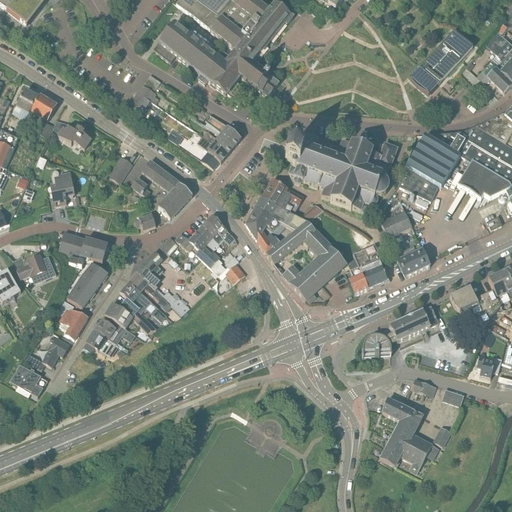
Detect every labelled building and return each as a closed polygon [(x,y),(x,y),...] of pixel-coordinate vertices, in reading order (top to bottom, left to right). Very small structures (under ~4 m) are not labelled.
[(0,0),(0,7),(6,12),(6,13),(27,29),(29,26),(44,7),(48,0),(0,0)] [(236,55),(251,65),(283,24),(286,27),(293,19),(275,5),(269,13),(253,0),(180,0),(176,7),(236,55)] [(327,5),(328,5),(335,11),(344,0),(329,0),(330,1),(327,5)] [(313,10),(310,14),(316,19),(320,15),(313,10)] [(506,32),(511,27),(506,23),(502,28),(506,32)] [(251,65),(236,55),(230,62),(224,57),(219,62),(174,26),(153,52),(170,65),(176,59),(200,78),(197,82),(205,88),(208,84),(225,98),(227,96),(232,100),(234,97),(237,100),(242,94),(236,90),(238,87),(236,84),(240,79),(255,91),(254,93),(255,93),(256,92),(261,95),(259,96),(260,97),(261,96),(266,99),(264,101),(265,102),(279,85),(278,84),(277,85),(272,82),(274,81),(273,80),(272,81),(267,78),(269,76),(269,75),(270,74),(269,74),(269,73),(268,72),(267,72),(266,72),(265,73),(264,75),(251,65)] [(498,33),(502,37),(506,32),(502,28),(498,33)] [(454,33),(409,80),(428,98),(472,50),(454,33)] [(511,51),(511,48),(497,34),(485,47),(501,63),(495,70),(511,85),(511,51)] [(504,96),(511,87),(511,85),(495,70),(491,65),(476,80),(490,94),(496,88),(504,96)] [(144,86),(155,93),(160,84),(150,77),(144,86)] [(153,95),(155,93),(144,86),(138,94),(151,103),(155,96),(153,95)] [(28,116),(30,113),(38,100),(25,92),(16,108),(28,116)] [(145,111),(151,103),(138,94),(133,102),(145,111)] [(30,113),(48,123),(56,108),(39,98),(38,100),(30,113)] [(2,108),(7,110),(10,103),(5,101),(2,108)] [(140,120),(145,111),(133,102),(127,111),(140,120)] [(441,190),(459,160),(472,167),(459,189),(482,203),(484,199),(490,203),(510,193),(511,195),(511,194),(511,110),(504,119),(502,117),(484,127),(464,135),(457,136),(440,137),(436,145),(425,138),(406,170),(405,169),(398,189),(430,205),(438,189),(441,190)] [(241,141),(228,129),(210,116),(205,123),(207,124),(205,127),(221,138),(220,138),(234,150),(241,141)] [(38,134),(47,139),(53,129),(44,124),(38,134)] [(55,126),(52,133),(58,138),(71,147),(73,144),(84,152),(91,142),(82,137),(83,135),(78,131),(76,133),(74,135),(70,132),(66,130),(64,133),(62,131),(56,127),(55,126)] [(18,140),(0,132),(0,140),(15,148),(18,140)] [(217,142),(208,134),(203,139),(214,147),(227,158),(234,150),(220,138),(217,142)] [(49,143),(53,146),(57,140),(53,137),(49,143)] [(315,138),(314,138),(313,138),(312,138),(311,138),(310,138),(310,139),(309,139),(309,140),(309,141),(308,140),(307,142),(302,140),(299,148),(298,151),(304,153),(298,167),(292,165),(288,176),(294,178),(293,180),(294,180),(294,181),(294,182),(294,183),(294,184),(295,185),(296,185),(296,186),(297,186),(298,186),(299,186),(300,186),(301,185),(302,183),(302,184),(302,183),(309,186),(308,188),(310,188),(316,191),(317,191),(318,189),(323,191),(321,197),(322,197),(321,199),(330,203),(330,204),(351,212),(351,210),(360,214),(360,213),(367,216),(370,208),(371,209),(371,207),(372,207),(373,207),(374,207),(375,207),(375,206),(376,206),(376,205),(377,204),(377,203),(377,202),(377,201),(376,201),(376,200),(375,200),(374,199),(376,199),(378,199),(379,199),(381,198),(382,198),(384,197),(386,195),(387,194),(387,192),(388,191),(388,189),(388,187),(387,186),(387,184),(386,183),(385,182),(383,181),(382,180),(382,179),(383,179),(384,179),(385,179),(386,178),(387,178),(391,179),(392,177),(387,175),(387,174),(387,173),(386,172),(385,171),(385,170),(389,171),(393,162),(394,162),(395,160),(394,160),(395,155),(397,156),(397,154),(396,153),(397,150),(384,145),(384,147),(380,145),(376,157),(372,155),(372,154),(351,146),(351,147),(342,144),(341,146),(340,146),(338,152),(336,151),(333,150),(334,148),(332,147),(332,148),(326,145),(325,144),(324,146),(317,144),(317,142),(317,140),(316,140),(316,139),(315,138)] [(227,158),(214,147),(203,139),(197,146),(221,166),(227,158)] [(0,168),(1,169),(5,171),(7,172),(7,171),(6,170),(11,158),(14,152),(0,145),(0,168)] [(292,165),(298,167),(304,153),(298,151),(290,148),(289,152),(288,152),(286,158),(286,159),(285,162),(292,165)] [(117,166),(128,173),(132,167),(122,159),(117,166)] [(37,169),(43,172),(48,163),(42,160),(37,169)] [(152,181),(160,171),(149,164),(142,174),(152,181)] [(113,171),(124,179),(128,173),(117,166),(113,171)] [(109,177),(120,185),(124,179),(113,171),(109,177)] [(162,189),(170,179),(160,171),(152,181),(162,189)] [(49,188),(49,190),(49,191),(50,192),(51,192),(52,192),(54,210),(65,208),(65,211),(78,208),(76,198),(76,197),(73,198),(69,175),(61,176),(61,179),(62,181),(54,183),(55,187),(49,188)] [(28,183),(21,179),(17,187),(25,191),(28,183)] [(172,196),(179,187),(170,179),(162,189),(172,195),(172,196)] [(141,195),(147,199),(150,195),(145,191),(147,189),(137,181),(131,188),(141,195)] [(276,184),(276,185),(272,182),(261,200),(277,209),(283,213),(293,218),(303,201),(276,185),(277,184),(276,184)] [(168,199),(181,210),(192,198),(179,187),(172,196),(172,195),(168,199)] [(29,202),(31,203),(34,194),(32,194),(30,193),(27,191),(26,191),(22,199),(29,202)] [(161,207),(157,211),(170,222),(181,210),(168,199),(166,202),(163,199),(159,204),(161,207)] [(428,205),(418,199),(415,205),(426,210),(428,205)] [(261,200),(255,211),(285,228),(286,228),(291,231),(296,234),(307,226),(298,221),(293,218),(283,213),(277,209),(261,200)] [(0,230),(9,226),(6,221),(1,207),(0,206),(0,230)] [(307,226),(315,219),(322,212),(315,207),(298,221),(307,226)] [(394,238),(412,230),(402,209),(395,212),(397,217),(380,226),(388,241),(387,241),(397,262),(405,280),(430,269),(427,263),(422,252),(416,255),(413,249),(402,255),(394,238)] [(276,239),(285,228),(255,211),(246,227),(257,244),(265,230),(271,234),(271,236),(276,239)] [(422,217),(411,212),(409,217),(420,223),(422,217)] [(151,217),(135,222),(137,230),(141,229),(143,233),(155,229),(151,217)] [(229,247),(235,241),(212,219),(207,224),(228,246),(229,247)] [(487,224),(491,233),(501,228),(497,219),(487,224)] [(207,224),(201,231),(212,241),(217,246),(218,247),(223,242),(223,241),(221,239),(218,236),(216,234),(207,224)] [(303,243),(315,234),(307,226),(295,234),(280,247),(273,252),(265,257),(273,267),(303,243)] [(201,231),(196,236),(206,246),(207,247),(211,251),(217,246),(212,241),(201,231)] [(263,234),(257,244),(265,257),(273,252),(280,247),(275,240),(271,238),(265,235),(264,236),(263,234)] [(305,303),(345,267),(315,234),(303,243),(319,260),(300,278),(292,270),(281,278),(305,303)] [(108,249),(85,242),(85,243),(63,236),(58,252),(71,256),(69,265),(81,269),(83,263),(89,265),(91,267),(66,300),(82,311),(89,301),(87,300),(90,296),(90,297),(91,296),(91,295),(92,293),(94,295),(102,285),(100,283),(103,280),(104,279),(103,278),(105,276),(107,278),(108,277),(99,270),(100,265),(102,266),(105,258),(103,257),(105,250),(107,251),(108,249)] [(203,250),(206,246),(196,236),(188,244),(181,236),(175,243),(189,255),(191,252),(195,257),(198,254),(202,249),(203,250)] [(166,256),(175,246),(169,241),(160,250),(166,256)] [(209,253),(211,251),(206,246),(203,250),(202,249),(198,254),(195,257),(209,270),(213,273),(218,278),(218,279),(225,271),(221,266),(222,265),(212,256),(211,257),(207,253),(208,252),(209,253)] [(379,264),(380,259),(374,247),(358,254),(363,266),(373,290),(374,289),(384,285),(384,283),(384,281),(386,281),(379,264)] [(151,276),(162,264),(154,256),(142,268),(136,275),(155,293),(157,291),(155,289),(159,284),(154,279),(151,276)] [(22,259),(13,262),(17,273),(18,276),(20,281),(30,277),(31,279),(39,276),(42,284),(56,278),(48,259),(41,262),(39,259),(27,263),(29,268),(27,269),(26,269),(22,259)] [(234,259),(225,266),(228,269),(229,270),(230,271),(235,267),(238,264),(237,263),(234,259)] [(350,265),(347,266),(350,272),(358,269),(356,263),(354,261),(349,263),(350,265)] [(234,278),(235,277),(240,273),(235,267),(230,271),(225,275),(230,282),(234,278)] [(354,298),(368,292),(358,269),(350,272),(353,281),(348,283),(354,298)] [(0,303),(2,305),(7,302),(13,298),(20,294),(7,273),(0,277),(0,303)] [(240,273),(235,277),(234,278),(230,282),(234,287),(244,278),(240,273)] [(498,277),(495,278),(504,297),(506,295),(509,302),(511,300),(511,288),(504,273),(501,275),(498,277)] [(145,290),(159,303),(162,300),(161,299),(162,299),(155,293),(136,275),(129,284),(141,294),(145,290)] [(494,278),(488,281),(492,293),(496,301),(498,306),(509,302),(506,295),(504,297),(495,278),(494,278)] [(126,300),(118,310),(119,310),(125,314),(126,315),(127,316),(127,315),(133,321),(148,336),(156,332),(141,316),(138,313),(140,311),(139,311),(132,305),(141,295),(141,294),(129,284),(119,295),(126,300)] [(492,293),(474,302),(469,290),(450,299),(454,308),(468,321),(468,322),(482,330),(500,310),(492,293)] [(166,304),(171,308),(181,319),(189,310),(185,307),(187,305),(185,303),(185,304),(181,300),(180,301),(179,300),(177,302),(167,293),(162,299),(161,299),(162,300),(166,304)] [(72,312),(74,308),(64,301),(64,302),(57,313),(63,317),(59,323),(70,329),(65,338),(74,343),(87,321),(72,312)] [(161,309),(166,314),(167,313),(171,308),(166,304),(163,306),(161,309)] [(126,315),(119,310),(112,306),(105,317),(126,331),(133,321),(127,315),(127,316),(126,315)] [(151,316),(161,325),(167,319),(157,310),(151,316)] [(390,351),(390,350),(390,348),(438,327),(430,310),(389,329),(392,334),(384,341),(381,339),(376,338),(373,338),(372,339),(369,340),(367,341),(366,343),(364,345),(363,347),(363,348),(362,350),(362,352),(363,359),(363,358),(374,358),(374,360),(379,360),(379,357),(386,357),(390,357),(390,358),(390,351)] [(121,330),(122,329),(106,319),(103,323),(102,322),(94,333),(116,348),(126,333),(121,330)] [(45,331),(40,339),(43,339),(50,337),(52,335),(45,331)] [(486,334),(482,344),(488,346),(492,337),(493,335),(487,332),(486,334)] [(94,333),(83,350),(92,356),(95,351),(99,353),(109,360),(114,353),(117,348),(116,348),(94,333)] [(63,360),(69,349),(52,339),(50,343),(53,345),(42,364),(29,356),(24,363),(41,373),(45,367),(51,370),(59,358),(63,360)] [(477,367),(476,370),(481,371),(481,372),(479,379),(490,382),(492,374),(498,376),(500,367),(500,366),(501,362),(494,360),(493,365),(484,362),(485,358),(480,356),(477,367)] [(20,366),(10,383),(37,400),(43,391),(36,387),(41,379),(20,366)] [(112,385),(110,380),(110,379),(94,386),(96,391),(112,385)] [(411,392),(418,395),(422,385),(414,382),(411,392)] [(418,395),(422,396),(425,397),(429,387),(422,385),(418,395)] [(429,387),(425,397),(432,399),(435,389),(429,387)] [(448,405),(451,394),(445,392),(441,403),(448,405)] [(454,407),(457,396),(451,394),(448,405),(454,407)] [(457,396),(454,407),(460,409),(463,398),(457,396)] [(392,421),(399,407),(387,401),(382,416),(392,421)] [(399,407),(392,421),(399,424),(393,434),(409,443),(412,437),(402,432),(404,427),(411,413),(399,407)] [(404,427),(402,432),(412,437),(422,419),(411,413),(404,427)] [(433,445),(442,450),(450,435),(441,430),(433,445)] [(393,434),(384,451),(400,460),(409,443),(393,434)] [(409,443),(400,460),(412,466),(424,444),(418,441),(412,437),(409,443)] [(438,451),(424,444),(412,466),(409,472),(417,476),(426,460),(432,463),(438,451)] [(384,451),(379,461),(395,470),(396,470),(399,465),(398,465),(400,460),(384,451)]
